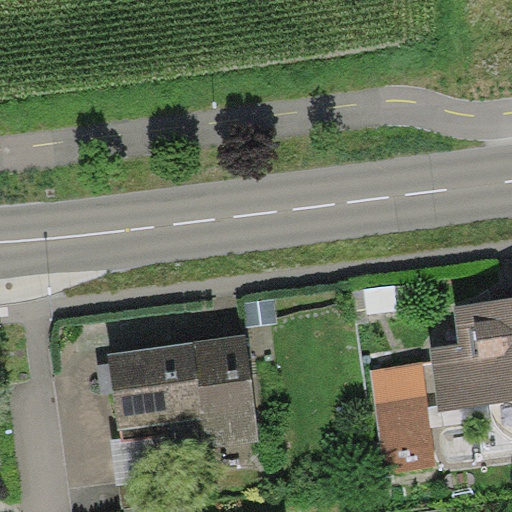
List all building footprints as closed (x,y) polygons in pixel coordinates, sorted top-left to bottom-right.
[(275,297),(243,301),(247,326),(278,322),(275,297)] [(511,298),(454,306),(459,342),(431,346),(439,410),(511,400),(511,298)] [(248,333),(109,353),(120,429),(203,417),(207,445),(263,437),(248,333)] [(371,371),(385,473),(436,466),(422,364),(371,371)] [(156,434),(112,440),(119,488),(162,482),(156,434)] [(124,511),(185,511),(183,500),(124,508),(124,511)]
